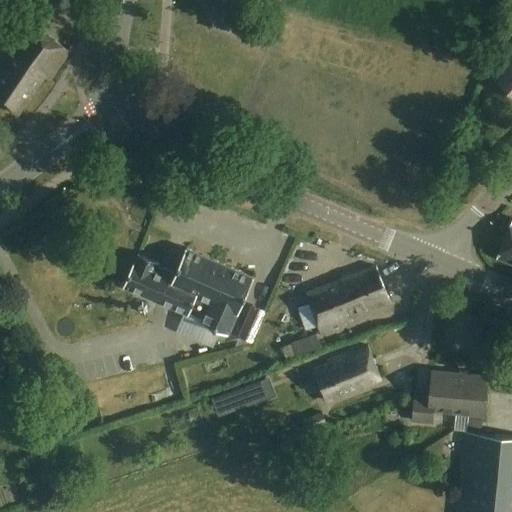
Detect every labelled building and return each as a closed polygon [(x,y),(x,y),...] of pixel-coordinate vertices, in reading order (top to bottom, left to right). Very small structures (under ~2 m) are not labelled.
[(70,52),(29,24),(9,53),(14,56),(0,76),(0,100),(19,114),(44,77),(50,81),(70,52)] [(511,55),(493,76),(511,93),(511,55)] [(511,263),(511,222),(498,258),(511,263)] [(232,268),(187,249),(175,276),(172,275),(173,272),(165,269),(164,270),(157,267),(159,263),(141,255),(137,263),(135,262),(124,287),(188,315),(189,314),(202,320),(201,324),(228,335),(237,313),(238,314),(254,277),(242,272),(240,264),(232,268)] [(368,255),(350,259),(353,272),(371,268),(368,255)] [(390,302),(376,266),(306,293),(322,334),(353,322),(351,317),(390,302)] [(266,312),(253,306),(239,337),(253,343),(266,312)] [(321,337),(287,346),(289,357),(324,348),(321,337)] [(380,379),(368,345),(353,351),(353,350),(328,360),(329,362),(313,369),(324,401),(326,405),(332,403),(331,399),(359,389),(380,379)] [(456,413),(460,373),(432,371),(430,398),(415,397),(413,421),(433,423),(434,411),(456,413)] [(488,376),(460,373),(456,413),(469,414),(467,432),(466,432),(458,511),(511,511),(511,436),(482,434),(483,416),(484,416),(488,376)] [(238,388),(209,398),(216,417),(245,407),(238,388)] [(153,395),(155,405),(172,401),(170,392),(153,395)]
